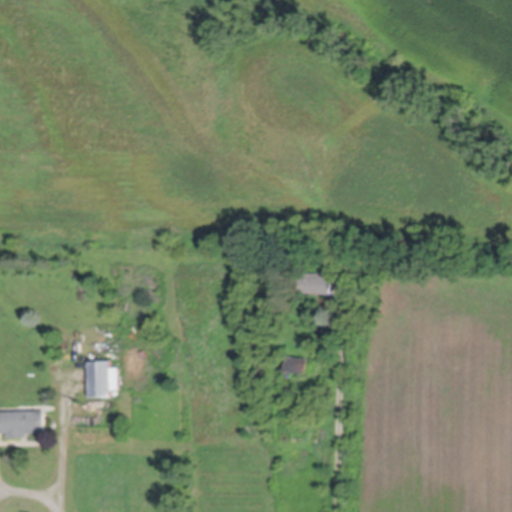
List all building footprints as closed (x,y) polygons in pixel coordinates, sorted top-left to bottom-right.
[(301,276),(324,277),(324,270),(335,271),(334,298),(300,296),(301,276)] [(288,377),(289,360),(308,361),(307,378),(288,377)] [(93,402),(92,365),(115,365),(115,372),(122,371),(123,393),(116,394),(116,401),(93,402)] [(0,414),(48,414),(48,436),(30,437),(30,441),(11,441),(11,436),(0,436),(0,414)] [(121,461),(106,459),(102,481),(117,483),(121,461)]
